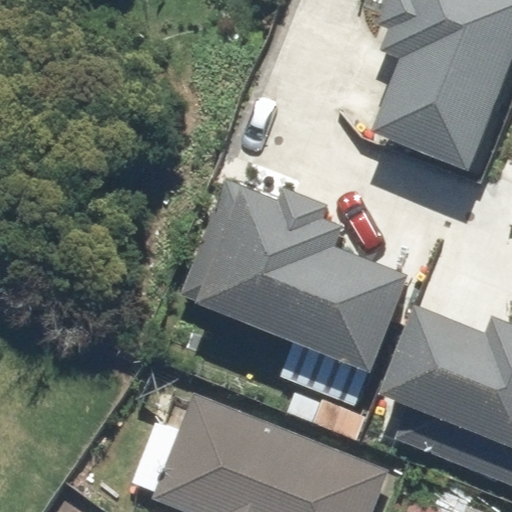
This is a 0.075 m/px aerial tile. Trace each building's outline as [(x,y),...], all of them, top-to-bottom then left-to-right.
[(410,55),(377,141),(462,173),(511,40),(511,0),(370,0),(357,36),(410,55)] [(209,186),(168,296),(381,373),(410,292),(298,252),(308,222),(209,186)] [(431,334),(400,426),(511,462),(511,315),(498,311),(484,351),(431,334)] [(204,384),(156,494),(196,511),(376,511),(397,467),(204,384)] [(511,511),(511,510),(464,490),(454,511),(511,511)]
